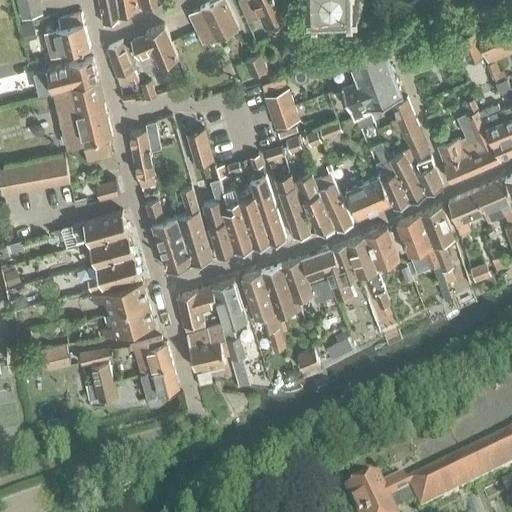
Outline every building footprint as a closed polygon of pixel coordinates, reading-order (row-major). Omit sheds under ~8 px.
[(39,0),(18,0),(22,17),(42,12),(39,0)] [(120,15),(116,0),(98,0),(103,22),(120,15)] [(116,0),(120,15),(139,8),(137,0),(116,0)] [(211,0),(189,11),(197,29),(204,42),(238,26),(225,0),(211,0)] [(283,28),(290,43),(301,38),(283,0),(240,0),(250,20),(260,16),(265,26),(283,18),(287,26),(283,28)] [(60,27),(45,31),(51,54),(89,44),(80,10),(57,16),(60,25),(60,27)] [(21,24),(25,40),(37,37),(34,21),(21,24)] [(131,39),(139,57),(154,50),(161,64),(179,56),(164,23),(145,31),(145,33),(131,39)] [(478,35),(489,61),(511,51),(511,42),(505,24),(478,35)] [(475,29),(459,35),(463,47),(480,40),(475,29)] [(107,46),(120,83),(133,78),(135,81),(139,80),(134,68),(135,68),(123,39),(107,46)] [(381,39),(346,52),(356,80),(392,67),(381,39)] [(246,58),(253,74),(268,67),(261,52),(246,58)] [(51,82),(53,88),(98,79),(92,55),(58,64),(47,66),(51,82)] [(392,67),(341,86),(350,109),(365,103),(366,107),(403,93),(401,87),(399,88),(392,67)] [(506,88),(511,102),(511,85),(510,86),(506,76),(501,78),(506,88)] [(501,78),(495,81),(499,91),(506,88),(501,78)] [(98,79),(53,88),(53,89),(67,144),(81,141),(111,134),(98,79)] [(151,80),(142,83),(147,97),(157,94),(151,80)] [(265,95),(271,112),(294,103),(289,87),(265,95)] [(134,92),(123,94),(124,101),(135,99),(134,92)] [(390,102),(402,130),(417,124),(405,95),(390,102)] [(437,145),(436,146),(450,180),(475,169),(499,159),(486,125),(485,126),(478,110),(473,97),(465,100),(469,112),(465,114),(459,117),(466,136),(462,138),(458,140),(457,137),(437,145)] [(486,107),(478,110),(485,126),(486,125),(499,159),(500,158),(499,156),(511,150),(511,103),(500,108),(497,102),(486,107)] [(294,103),(271,112),(275,125),(299,117),(294,103)] [(356,117),(360,126),(374,119),(369,111),(356,117)] [(156,120),(145,122),(146,128),(147,132),(150,150),(161,147),(156,120)] [(321,126),(325,137),(343,130),(339,120),(321,126)] [(392,151),(390,152),(411,198),(423,192),(414,171),(408,159),(428,150),(417,124),(402,130),(408,145),(403,147),(403,150),(394,154),(392,151)] [(215,158),(206,127),(188,132),(197,163),(215,158)] [(129,131),(137,174),(141,185),(156,183),(150,150),(147,132),(146,128),(129,131)] [(307,133),(311,145),(322,141),(317,129),(307,133)] [(287,139),(291,152),(303,148),(299,135),(287,139)] [(83,145),(86,160),(112,154),(108,139),(83,145)] [(411,198),(390,152),(387,154),(381,140),(373,144),(380,159),(375,162),(394,204),(410,198),(411,198)] [(265,149),(269,159),(284,153),(280,144),(265,149)] [(251,155),(254,167),(262,164),(259,153),(251,155)] [(414,171),(423,192),(443,183),(434,162),(430,154),(417,160),(421,168),(414,171)] [(65,156),(53,159),(57,184),(69,181),(65,156)] [(53,159),(39,161),(44,186),(57,184),(53,159)] [(228,162),(231,171),(242,168),(239,159),(228,162)] [(39,161),(25,164),(31,189),(44,186),(39,161)] [(25,164),(13,167),(17,192),(31,189),(25,164)] [(225,164),(217,166),(217,168),(220,176),(220,177),(228,175),(225,164)] [(17,192),(13,167),(0,169),(0,180),(3,195),(17,192)] [(319,187),(315,179),(311,172),(295,178),(298,186),(317,231),(334,227),(318,188),(319,187)] [(330,172),(315,179),(319,187),(337,227),(353,220),(330,172)] [(250,178),(255,193),(270,240),(285,236),(265,173),(250,178)] [(275,178),(293,235),(310,232),(290,173),(275,178)] [(359,183),(345,189),(357,215),(390,201),(379,174),(362,182),(360,177),(357,179),(359,183)] [(216,198),(202,202),(218,254),(235,249),(225,218),(222,209),(229,207),(224,190),(220,177),(220,176),(210,179),(216,198)] [(511,196),(504,176),(475,188),(483,209),(487,220),(505,214),(509,225),(511,223),(511,196)] [(94,184),(99,200),(119,193),(114,178),(94,184)] [(188,210),(178,213),(193,261),(213,255),(191,184),(179,187),(182,197),(184,196),(188,210)] [(223,209),(222,209),(225,218),(235,249),(236,248),(253,244),(239,198),(235,187),(224,190),(229,207),(223,209)] [(475,188),(448,200),(456,224),(460,233),(472,228),(468,219),(467,215),(483,209),(475,188)] [(255,193),(239,198),(253,244),(270,240),(255,193)] [(145,200),(146,203),(150,213),(151,217),(164,213),(159,197),(145,200)] [(441,203),(421,210),(432,243),(442,268),(452,264),(443,240),(454,236),(441,203)] [(86,230),(90,242),(129,230),(122,208),(83,220),(72,224),(75,233),(86,230)] [(432,243),(421,210),(395,220),(396,223),(408,252),(423,246),(430,264),(432,263),(445,298),(452,294),(442,268),(432,243)] [(193,261),(178,213),(153,221),(168,268),(193,261)] [(386,224),(363,233),(375,265),(399,256),(386,224)] [(92,250),(96,263),(135,251),(129,230),(90,242),(78,245),(81,254),(92,250)] [(363,233),(346,239),(359,274),(367,271),(379,304),(389,300),(375,265),(363,233)] [(331,245),(301,256),(309,282),(329,275),(334,291),(335,296),(353,290),(349,277),(359,274),(346,239),(331,245)] [(491,251),(497,268),(508,264),(503,247),(491,251)] [(135,251),(96,263),(99,275),(88,279),(90,288),(102,284),(102,285),(141,273),(135,251)] [(301,256),(280,262),(292,299),(297,297),(312,292),(314,297),(334,291),(329,275),(309,282),(301,256)] [(413,259),(407,261),(408,265),(411,273),(417,271),(413,259)] [(486,260),(471,266),(471,267),(474,273),(476,278),(491,272),(486,260)] [(280,262),(260,268),(276,315),(300,307),(297,297),(292,299),(280,262)] [(408,265),(401,267),(406,280),(413,277),(411,273),(408,265)] [(7,270),(5,270),(9,284),(20,281),(16,267),(7,270)] [(276,315),(260,268),(240,275),(253,316),(263,314),(273,345),(284,342),(275,315),(276,315)] [(221,321),(228,351),(230,351),(231,356),(237,383),(241,382),(249,380),(242,354),(245,354),(239,333),(236,334),(233,323),(247,318),(233,276),(213,283),(217,304),(219,304),(223,320),(221,321)] [(106,299),(110,312),(149,300),(143,278),(104,290),(104,291),(92,294),(95,303),(106,299)] [(176,294),(185,332),(207,326),(203,308),(217,304),(213,283),(176,294)] [(20,295),(14,296),(17,307),(27,304),(26,298),(20,295)] [(149,300),(110,312),(113,323),(102,326),(104,336),(116,332),(117,334),(156,322),(149,300)] [(223,353),(228,351),(221,321),(207,326),(185,332),(194,367),(224,358),(223,353)] [(30,328),(21,328),(22,336),(30,336),(30,328)] [(146,340),(129,345),(130,348),(133,347),(141,373),(174,364),(167,340),(164,341),(162,335),(146,340)] [(327,346),(333,357),(353,346),(347,335),(327,346)] [(45,347),(49,367),(72,363),(68,342),(45,347)] [(80,349),(83,362),(114,355),(111,345),(80,349)] [(297,354),(303,370),(321,362),(314,346),(297,354)] [(37,349),(24,352),(29,371),(42,367),(37,349)] [(91,365),(96,385),(115,380),(109,360),(91,365)] [(6,363),(0,364),(0,373),(0,375),(8,374),(6,363)] [(174,364),(141,373),(147,394),(152,392),(154,396),(163,394),(161,389),(180,384),(174,364)] [(95,383),(85,385),(89,399),(99,397),(99,398),(118,393),(114,380),(96,385),(95,383)] [(74,420),(58,425),(59,430),(76,425),(74,420)] [(511,430),(405,483),(409,492),(419,511),(511,466),(511,430)] [(115,456),(87,464),(90,473),(117,466),(115,456)] [(409,492),(405,483),(400,486),(396,478),(381,486),(376,476),(345,491),(355,511),(393,511),(389,502),(409,492)]
